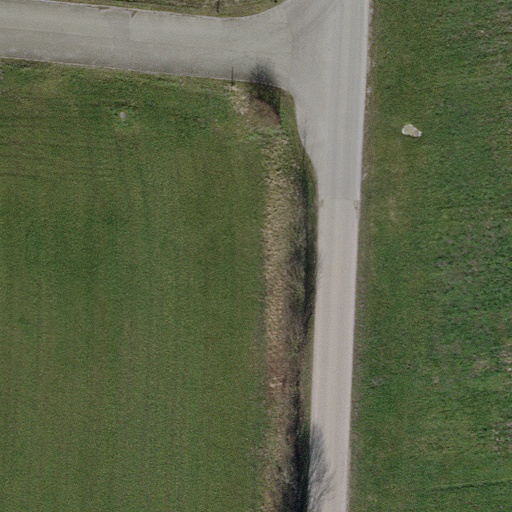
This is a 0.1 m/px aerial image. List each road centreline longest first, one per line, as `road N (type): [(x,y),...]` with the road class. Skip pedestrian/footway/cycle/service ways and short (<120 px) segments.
road 1 (track): [(327,511),(346,63)]
road 2 (track): [(348,0),(346,63),(0,29)]
